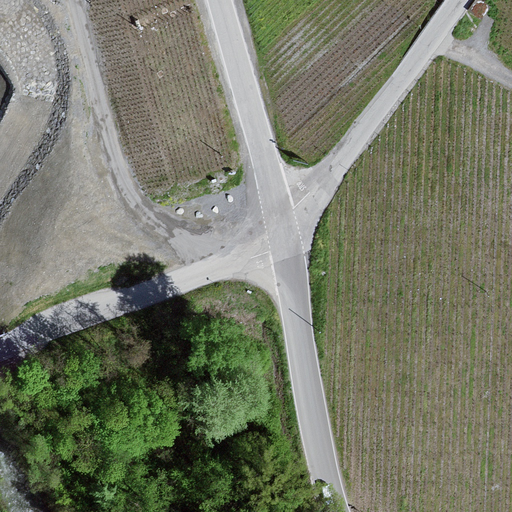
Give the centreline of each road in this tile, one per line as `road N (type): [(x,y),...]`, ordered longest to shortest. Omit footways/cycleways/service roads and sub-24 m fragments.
road 1 (track): [(67,0),(134,201),(219,243),(226,260)]
road 2 (tertiary): [(0,347),(283,233)]
road 3 (tertiary): [(283,233),(461,0)]
road 4 (tertiary): [(283,233),(335,511)]
road 5 (tertiary): [(219,0),(283,233)]
